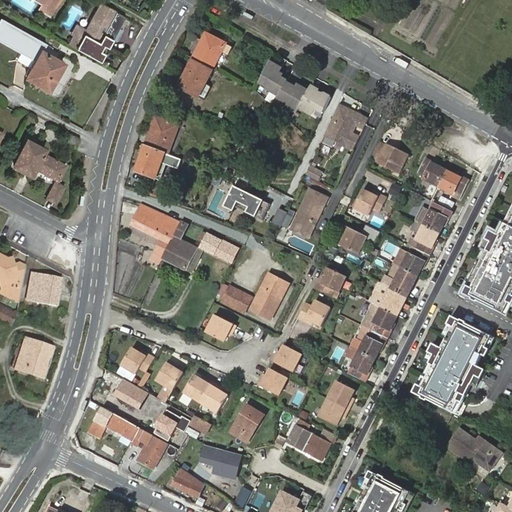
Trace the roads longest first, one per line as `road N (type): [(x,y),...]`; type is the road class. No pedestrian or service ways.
road 1 (residential): [(511,147),(324,511)]
road 2 (residential): [(263,0),(511,136)]
road 3 (tertiary): [(167,21),(136,58),(116,108),(89,236)]
road 4 (tertiary): [(106,237),(122,145),(167,21)]
road 5 (residential): [(98,309),(214,358),(251,354)]
road 6 (tertiary): [(47,448),(69,411),(98,309)]
road 7 (tertiary): [(82,305),(47,448)]
road 8 (residential): [(47,448),(177,511)]
road 9 (unknown): [(147,497),(191,455),(263,459)]
